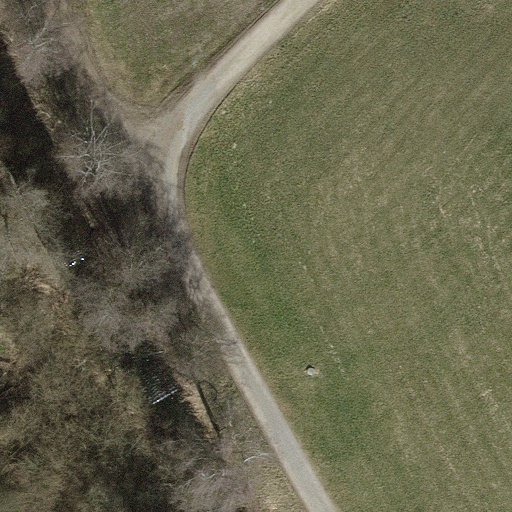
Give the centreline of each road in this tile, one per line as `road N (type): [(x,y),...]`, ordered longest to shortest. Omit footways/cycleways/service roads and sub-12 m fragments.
road 1 (track): [(327,511),(137,161)]
road 2 (track): [(309,0),(137,161)]
road 3 (track): [(137,161),(60,0)]
